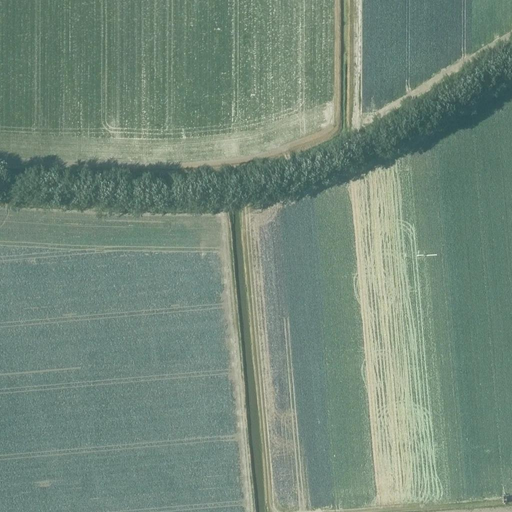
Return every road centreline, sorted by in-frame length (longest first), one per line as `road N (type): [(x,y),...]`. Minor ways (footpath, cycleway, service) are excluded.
road 1 (unclassified): [(511,63),(355,153),(233,193),(0,189)]
road 2 (track): [(355,153),(356,0)]
